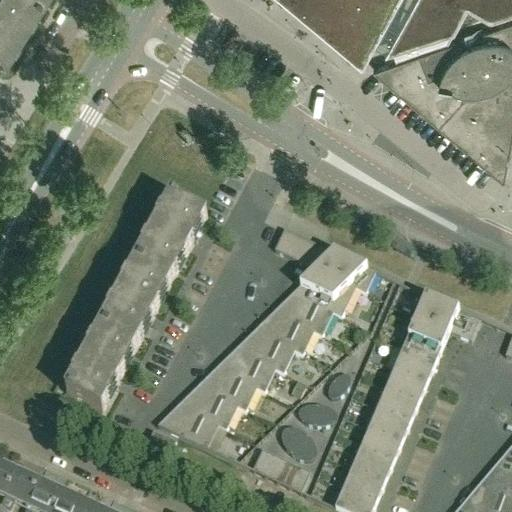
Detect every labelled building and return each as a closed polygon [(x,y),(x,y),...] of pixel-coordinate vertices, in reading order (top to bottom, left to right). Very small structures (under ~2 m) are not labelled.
[(36,0),(0,0),(0,56),(0,57),(36,0)] [(511,0),(297,0),(354,49),(368,23),(394,40),(393,44),(392,49),(392,54),(393,53),(396,62),(446,44),(468,6),(491,18),(511,10),(511,0)] [(244,16),(291,42),(296,32),(249,6),(244,16)] [(511,141),(511,21),(446,44),(396,62),(373,71),(505,182),(511,141)] [(102,416),(109,403),(155,318),(207,221),(170,201),(65,396),(102,416)] [(376,278),(285,234),(275,255),(316,275),(292,299),(341,322),(355,294),(366,299),(376,278)] [(273,317),(322,341),(333,318),(341,322),(292,299),(273,317)] [(426,302),(403,355),(436,369),(450,337),(471,346),(480,325),(426,302)] [(273,317),(254,336),(303,360),(313,338),(322,342),(322,341),(273,317)] [(303,360),(254,336),(234,355),(284,378),(294,356),(303,360)] [(234,355),(215,374),(265,397),(275,375),(284,379),(284,378),(234,355)] [(428,389),(436,369),(403,355),(395,375),(428,389)] [(265,397),(215,374),(196,393),(246,416),(256,394),(265,398),(265,397)] [(419,409),(428,389),(395,375),(386,395),(419,409)] [(342,380),(341,380),(339,381),(337,383),(335,384),(333,386),(332,387),(330,389),(329,391),(329,394),(328,397),(328,398),(328,400),(328,401),(329,402),(330,403),(331,403),(332,404),(334,404),(335,403),(338,402),(340,401),(342,400),(344,398),(346,396),(347,394),(348,392),(349,390),(350,388),(350,387),(350,386),(350,384),(350,383),(350,382),(349,381),(348,380),(347,379),(346,379),(344,379),(343,379),(342,380)] [(177,411),(227,435),(237,413),(245,417),(246,416),(196,393),(177,411)] [(411,429),(419,409),(386,395),(378,415),(411,429)] [(330,429),(333,428),(334,427),(335,426),(336,425),(336,424),(336,422),(336,421),(336,420),(336,418),(335,417),(334,416),(331,414),(329,413),(326,412),(323,411),(320,410),(317,410),(314,410),(311,410),(308,410),(305,411),(301,413),(300,414),(299,415),(299,416),(298,418),(298,419),(298,420),(299,422),(299,423),(300,424),(304,427),(306,428),(309,429),(312,430),(315,431),(318,431),(321,431),(324,431),(327,430),(330,429)] [(157,431),(207,454),(218,431),(226,435),(227,435),(177,411),(157,431)] [(402,449),(411,429),(378,415),(370,435),(402,449)] [(293,433),(290,432),(289,432),(287,433),(286,433),(285,434),(283,435),(282,436),(282,438),(281,439),(281,441),(281,442),(282,445),(283,448),(284,451),(286,453),(287,456),(289,458),(292,460),(294,462),(297,463),(299,464),(302,465),(305,466),(307,466),(309,466),(310,465),(312,464),(313,463),(314,462),(315,461),(316,459),(316,458),(316,456),(316,454),(315,451),(314,448),(312,446),(311,443),(309,441),(306,439),(304,437),(302,436),(299,434),(296,433),(293,433)] [(394,469),(402,449),(370,435),(361,455),(394,469)] [(176,447),(154,437),(147,452),(169,462),(176,447)] [(495,470),(511,476),(511,450),(495,470)] [(265,482),(274,461),(262,455),(252,476),(265,482)] [(385,488),(394,469),(361,455),(353,474),(385,488)] [(277,487),(286,466),(274,461),(265,482),(277,487)] [(286,466),(277,487),(288,493),(298,472),(286,466)] [(0,498),(5,501),(16,476),(0,468),(0,498)] [(477,491),(504,501),(511,503),(511,476),(495,470),(477,491)] [(298,472),(288,493),(301,499),(310,478),(298,472)] [(377,508),(385,488),(353,474),(344,494),(377,508)] [(38,486),(16,476),(5,501),(6,501),(0,511),(14,511),(17,506),(27,511),(38,486)] [(38,486),(27,511),(28,511),(53,511),(61,497),(38,486)] [(460,511),(461,511),(511,511),(511,503),(504,501),(477,491),(460,511)] [(344,494),(336,511),(375,511),(377,508),(344,494)] [(80,511),(83,507),(61,497),(53,511),(80,511)]
